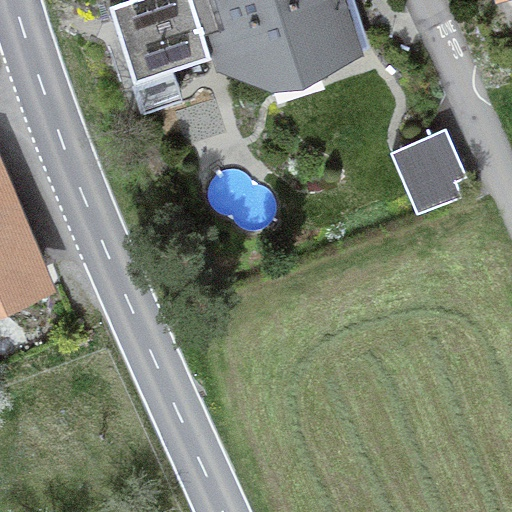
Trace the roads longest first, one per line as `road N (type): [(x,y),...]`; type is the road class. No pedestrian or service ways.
road 1 (secondary): [(222,511),(29,0)]
road 2 (residential): [(417,0),(511,210)]
